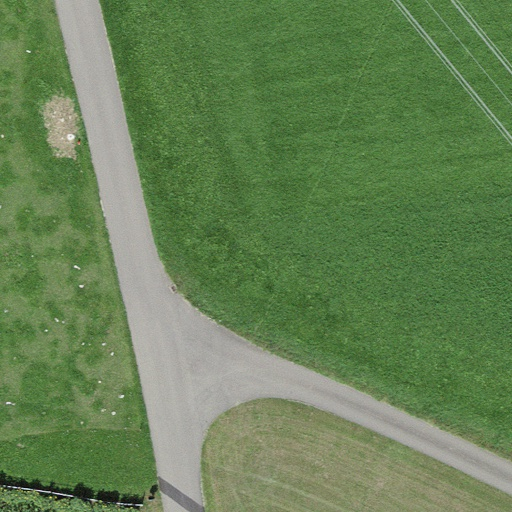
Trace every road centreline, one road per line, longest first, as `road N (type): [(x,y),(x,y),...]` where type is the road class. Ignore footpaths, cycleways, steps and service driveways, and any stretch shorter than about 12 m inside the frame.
road 1 (unclassified): [(185,511),(163,369),(75,0)]
road 2 (track): [(511,481),(272,371),(163,369)]
